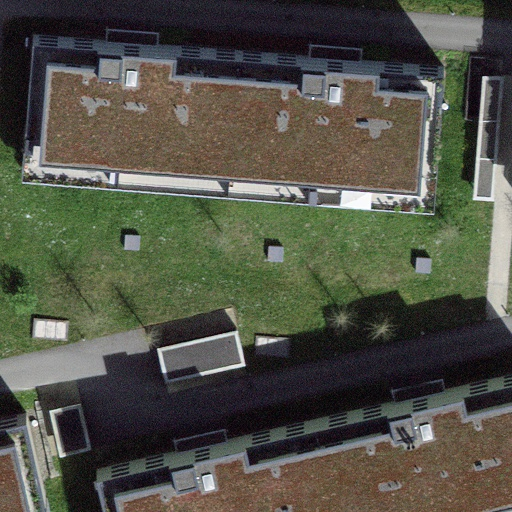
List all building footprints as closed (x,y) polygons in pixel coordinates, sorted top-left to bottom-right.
[(238,50),(33,35),(26,127),(63,130),(61,155),(193,165),(195,141),(231,144),(238,50)] [(444,66),(238,50),(231,144),(266,146),(264,171),(397,181),(399,157),(436,159),(444,66)] [(511,374),(316,419),(337,509),(372,501),(374,511),(435,511),(511,494),(511,374)] [(11,511),(47,504),(26,412),(0,418),(0,511),(11,511)] [(325,511),(337,509),(316,419),(96,469),(106,511),(325,511)]
